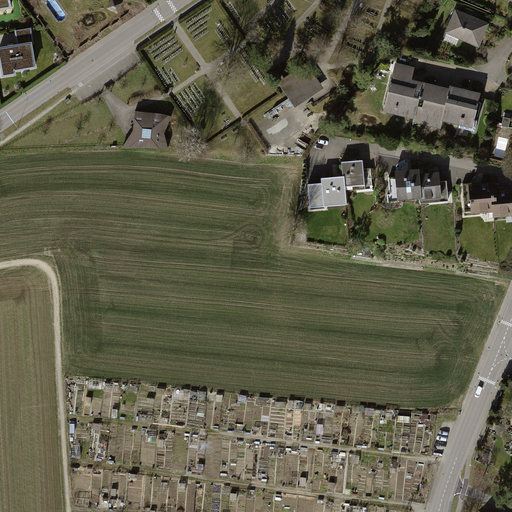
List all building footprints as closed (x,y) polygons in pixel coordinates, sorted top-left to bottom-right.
[(0,0),(0,10),(12,9),(10,0),(0,0)] [(490,25),(455,10),(445,34),(479,49),(490,25)] [(15,30),(18,45),(32,42),(32,45),(34,44),(31,28),(15,30)] [(18,45),(0,47),(0,64),(2,78),(16,75),(16,72),(37,68),(32,45),(32,42),(18,45)] [(279,83),(296,109),(325,89),(318,79),(317,77),(306,63),(291,73),(288,76),(279,83)] [(415,69),(396,64),(384,113),(414,121),(419,100),(414,99),(416,92),(420,93),(423,83),(412,81),(415,69)] [(449,90),(423,83),(420,93),(419,100),(414,121),(413,123),(441,130),(442,122),(449,90)] [(450,87),(449,90),(442,122),(473,130),(481,95),(450,87)] [(161,114),(136,111),(133,131),(123,148),(169,149),(165,134),(172,116),(161,114)] [(342,175),(343,185),(370,182),(369,167),(362,168),(361,158),(340,160),(342,175)] [(417,168),(394,170),(394,178),(388,178),(389,193),(396,192),(396,198),(420,196),(418,173),(417,168)] [(437,171),(418,173),(420,196),(421,203),(426,202),(428,197),(446,195),(445,180),(438,181),(437,171)] [(320,182),(306,183),(308,205),(344,202),(343,185),(342,175),(319,177),(320,182)] [(492,181),(460,184),(463,211),(494,208),(492,190),(492,181)] [(511,187),(492,190),(494,208),(494,214),(511,212),(511,187)]
